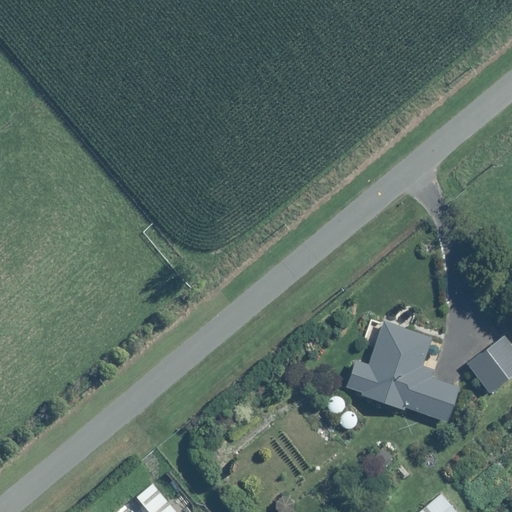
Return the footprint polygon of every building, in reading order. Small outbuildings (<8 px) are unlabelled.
[(421,363),(431,334),(381,318),(367,361),(353,357),(344,385),(359,390),(358,393),(402,408),(403,405),(444,419),(456,384),(429,375),(432,367),(421,363)] [(511,374),(511,344),(503,332),(464,362),(488,392),(511,374)] [(384,483),(392,493),(416,473),(408,463),(384,483)] [(86,511),(85,511),(83,511),(173,511),(149,483),(113,511),(86,511)] [(456,511),(439,490),(411,511),(456,511)]
